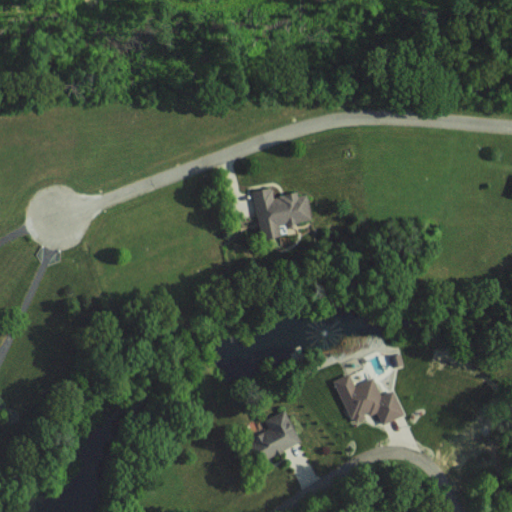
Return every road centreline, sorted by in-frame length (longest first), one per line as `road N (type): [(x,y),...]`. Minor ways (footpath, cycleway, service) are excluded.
road 1 (residential): [(511,116),(394,114),(306,127),(57,218)]
road 2 (residential): [(460,511),(441,476),(410,450),(334,451)]
road 3 (residential): [(57,218),(48,257),(0,348)]
